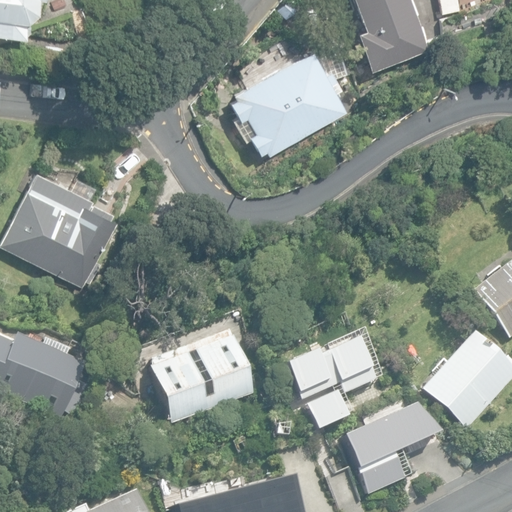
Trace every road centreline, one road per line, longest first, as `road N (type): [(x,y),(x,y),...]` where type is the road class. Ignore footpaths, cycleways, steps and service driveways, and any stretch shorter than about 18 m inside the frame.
road 1 (residential): [(511,92),(450,103),(277,210),(239,208),(214,193),(142,85)]
road 2 (residential): [(0,92),(79,96),(142,85)]
road 3 (residential): [(142,85),(230,0)]
